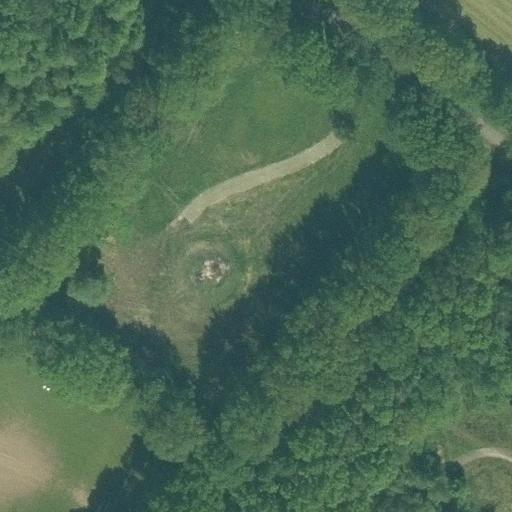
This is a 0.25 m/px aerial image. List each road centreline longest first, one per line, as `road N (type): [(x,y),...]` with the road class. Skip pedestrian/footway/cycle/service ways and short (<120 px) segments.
road 1 (track): [(511,327),(346,402),(286,459),(248,511)]
road 2 (track): [(403,67),(327,149),(225,192),(185,219)]
road 3 (unclassified): [(511,149),(310,0)]
